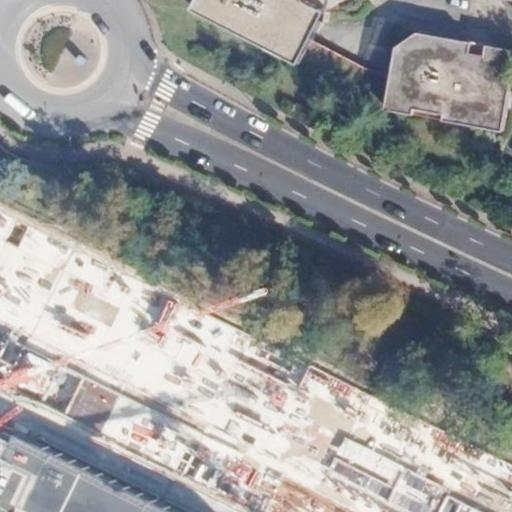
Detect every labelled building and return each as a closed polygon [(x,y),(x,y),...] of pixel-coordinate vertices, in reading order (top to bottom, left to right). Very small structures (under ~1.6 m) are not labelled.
[(187,0),(185,10),(299,65),(319,23),(325,24),(326,14),(302,3),(303,0),(187,0)] [(62,28),(40,59),(76,84),(98,53),(62,28)] [(511,50),(416,33),(395,49),(385,108),(504,129),(511,86),(511,50)] [(511,511),(511,466),(0,214),(0,363),(11,369),(0,390),(248,511),(511,511)] [(0,484),(5,487),(0,497),(0,504),(15,511),(177,511),(31,437),(28,442),(13,434),(0,459),(0,484)]
